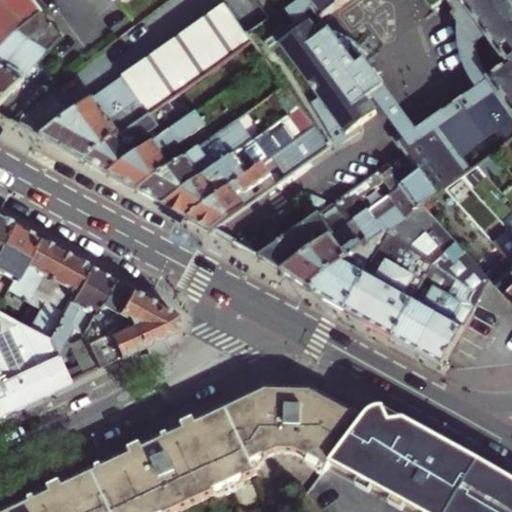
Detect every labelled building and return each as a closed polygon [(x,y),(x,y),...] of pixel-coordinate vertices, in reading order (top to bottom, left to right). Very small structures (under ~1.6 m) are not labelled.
[(0,0),(0,9),(9,0),(0,0)] [(31,0),(15,0),(33,23),(44,16),(31,0)] [(135,0),(103,0),(116,15),(135,0)] [(353,0),(304,0),(292,10),(304,28),(294,35),(288,26),(263,44),(267,50),(276,43),(318,100),(310,106),(336,148),(360,133),(359,127),(376,115),(367,102),(373,97),(381,91),(355,55),(359,52),(356,49),(352,44),(345,39),(338,36),(332,35),(330,31),(320,38),(304,15),(314,7),(325,22),(353,0)] [(511,12),(503,0),(426,0),(430,5),(437,0),(448,0),(456,10),(453,13),(459,22),(473,41),(483,35),(506,68),(490,80),(482,85),(413,135),(381,91),(373,97),(396,130),(390,135),(405,156),(419,176),(435,198),(474,170),(491,157),(511,142),(511,12)] [(228,12),(46,142),(68,155),(85,165),(169,103),(252,43),(248,37),(228,12)] [(0,109),(63,41),(44,16),(33,23),(18,32),(0,52),(0,109)] [(473,50),(473,41),(459,22),(459,35),(461,49),(465,60),(470,70),(476,79),(482,85),(490,80),(483,74),(478,67),(475,58),(473,50)] [(246,102),(236,88),(185,125),(110,179),(123,186),(138,195),(186,161),(176,147),(178,145),(181,149),(246,102)] [(185,125),(169,103),(85,165),(88,167),(98,172),(110,179),(185,125)] [(259,173),(290,150),(275,129),(243,152),(259,173)] [(324,140),(317,131),(302,142),(308,151),(324,140)] [(149,201),(164,209),(203,181),(194,168),(199,169),(210,161),(208,158),(226,145),(220,136),(186,161),(138,195),(149,201)] [(211,235),(278,187),(271,178),(308,151),(302,142),(290,150),(259,173),(189,223),(200,229),(211,235)] [(189,223),(259,173),(243,152),(203,181),(164,209),(177,216),(189,223)] [(392,195),(419,176),(405,156),(378,175),(392,195)] [(485,182),(501,169),(491,157),(474,170),(485,182)] [(368,182),(373,189),(383,202),(390,197),(392,195),(378,175),(373,178),(368,182)] [(293,281),(307,289),(359,252),(367,247),(385,233),(423,206),(435,198),(419,176),(392,195),(390,197),(397,206),(384,216),(377,206),(360,218),(281,274),(293,281)] [(281,274),(360,218),(351,206),(373,189),(368,182),(326,213),(259,262),(271,269),(281,274)] [(462,251),(423,206),(385,233),(389,236),(412,252),(435,267),(458,284),(484,301),(488,293),(492,286),(486,278),(462,251)] [(0,248),(12,225),(0,218),(0,248)] [(0,303),(4,306),(11,292),(39,241),(24,232),(12,225),(0,248),(0,303)] [(385,233),(367,247),(379,253),(389,236),(385,233)] [(367,273),(346,311),(358,318),(371,326),(401,272),(403,268),(412,252),(389,236),(379,253),(396,263),(394,268),(389,265),(380,280),(367,273)] [(33,333),(51,342),(90,269),(81,264),(53,248),(39,241),(11,292),(45,311),(33,333)] [(359,252),(307,289),(329,302),(346,311),(367,273),(353,265),(363,258),(359,252)] [(403,268),(427,281),(435,267),(412,252),(403,268)] [(511,259),(511,260),(507,257),(502,262),(503,263),(511,273),(511,259)] [(373,264),(363,258),(353,265),(367,273),(373,264)] [(511,273),(503,263),(486,278),(492,286),(511,308),(511,273)] [(435,267),(427,281),(443,291),(441,295),(436,292),(427,308),(416,302),(394,339),(404,345),(419,354),(458,284),(435,267)] [(84,377),(99,370),(89,346),(70,355),(65,344),(74,328),(85,336),(92,323),(114,282),(102,276),(90,269),(51,342),(70,384),(84,377)] [(416,281),(401,272),(371,326),(382,332),(394,339),(416,302),(422,291),(412,286),(416,281)] [(122,287),(114,282),(92,323),(104,331),(109,324),(112,326),(118,315),(130,292),(122,287)] [(458,284),(419,354),(430,360),(443,367),(451,354),(484,301),(458,284)] [(89,346),(99,370),(176,334),(176,317),(159,307),(130,292),(118,315),(127,320),(131,327),(107,338),(104,331),(92,323),(85,336),(89,346)] [(54,391),(70,384),(51,342),(33,333),(0,315),(0,416),(17,408),(54,391)] [(332,466),(363,422),(349,414),(321,398),(314,393),(268,391),(256,396),(156,443),(13,510),(7,511),(183,511),(216,497),(220,499),(246,487),(247,482),(260,475),(265,464),(281,457),(296,458),(313,468),(313,472),(324,478),(332,466)] [(374,408),(363,422),(332,466),(415,511),(511,511),(511,484),(502,478),(480,465),(461,454),(426,433),(401,419),(391,420),(381,422),(378,410),(374,408)]
